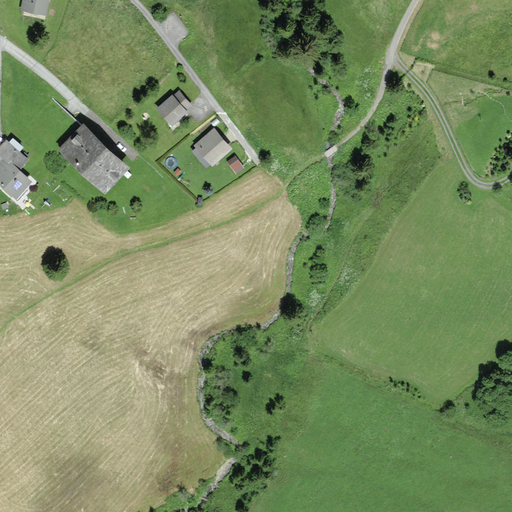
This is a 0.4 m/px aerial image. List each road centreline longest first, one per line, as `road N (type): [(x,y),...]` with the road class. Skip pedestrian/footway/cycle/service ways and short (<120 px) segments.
road 1 (track): [(415,0),(368,116),(292,176)]
road 2 (unclassified): [(133,0),(259,163)]
road 3 (track): [(390,54),(428,95),(475,181),(489,185),(511,175)]
